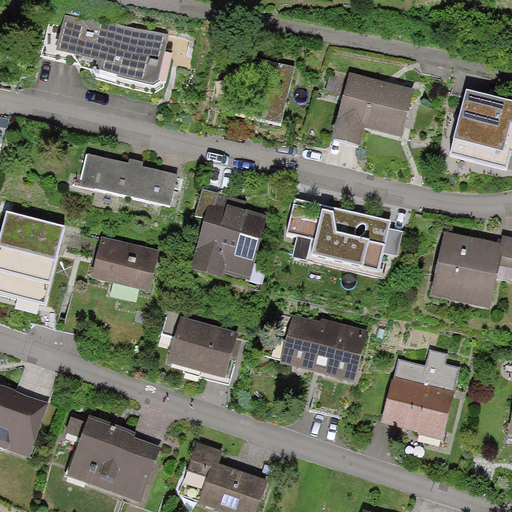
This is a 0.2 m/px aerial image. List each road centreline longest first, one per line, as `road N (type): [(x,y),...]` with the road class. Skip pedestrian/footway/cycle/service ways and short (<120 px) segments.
road 1 (residential): [(0,103),(445,204),(511,202)]
road 2 (residential): [(493,511),(0,340)]
road 3 (residential): [(150,0),(511,74)]
